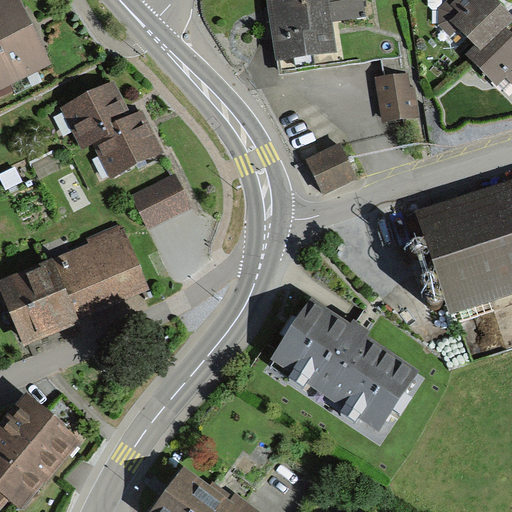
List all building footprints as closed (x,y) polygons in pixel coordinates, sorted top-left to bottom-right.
[(0,0),(0,94),(51,68),(15,0),(0,0)] [(266,0),(275,59),(335,51),(331,22),(365,17),(362,0),(266,0)] [(511,14),(496,0),(444,0),(438,8),(439,25),(451,37),(458,29),(475,45),(466,54),(499,86),(506,78),(511,84),(511,33),(506,28),(511,21),(511,14)] [(408,71),(375,76),(381,123),(420,117),(416,86),(411,87),(408,71)] [(114,85),(62,110),(81,151),(95,144),(115,135),(112,129),(132,120),(114,85)] [(95,144),(113,181),(165,157),(145,114),(132,120),(112,129),(115,135),(95,144)] [(341,142),(305,158),(322,194),(357,178),(341,142)] [(176,174),(130,196),(148,232),(193,211),(176,174)] [(511,182),(420,212),(453,313),(511,294),(511,182)] [(122,225),(87,241),(89,244),(0,283),(0,297),(23,350),(152,294),(122,225)] [(344,407),(341,411),(357,422),(360,416),(378,428),(418,369),(314,300),(274,359),(293,372),(289,377),(303,386),(306,382),(344,407)] [(25,511),(81,444),(24,399),(0,428),(0,511),(2,511),(6,507),(11,511),(25,511)] [(220,499),(185,474),(157,511),(255,511),(236,498),(230,506),(220,499)]
